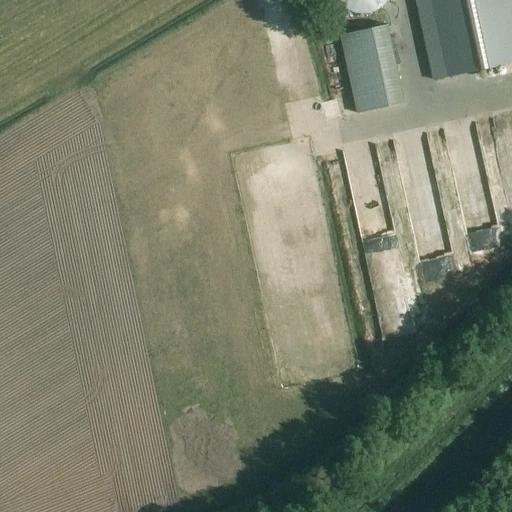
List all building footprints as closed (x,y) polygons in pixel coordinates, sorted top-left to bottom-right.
[(337,0),(341,5),(352,12),(365,13),(377,9),(386,1),(386,0),(337,0)] [(511,0),(416,0),(435,82),(511,64),(511,0)] [(396,111),(388,31),(339,36),(347,116),(396,111)] [(511,101),(489,106),(510,211),(511,210),(511,101)] [(438,110),(440,149),(473,147),(470,108),(438,110)] [(364,256),(366,292),(398,290),(396,254),(364,256)]
